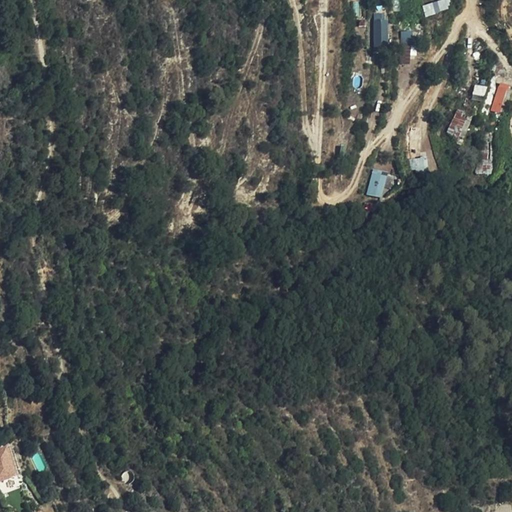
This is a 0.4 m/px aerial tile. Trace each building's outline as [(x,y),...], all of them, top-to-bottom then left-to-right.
[(426,14),(451,9),(449,0),(441,0),(424,4),(426,14)] [(389,45),(388,19),(374,19),(375,45),(389,45)] [(402,30),(401,63),(412,63),(413,30),(402,30)] [(498,81),(493,111),(503,113),(508,83),(498,81)] [(483,100),(486,88),(477,85),(473,97),(483,100)] [(457,109),(448,132),(464,139),(472,121),(461,117),(464,111),(457,109)] [(407,125),(407,145),(422,145),(422,125),(407,125)] [(415,172),(429,171),(428,156),(414,157),(415,172)] [(477,172),(492,174),(493,162),(477,161),(477,172)] [(384,197),(388,171),(372,168),(368,194),(384,197)] [(0,477),(14,473),(6,449),(0,450),(0,477)]
